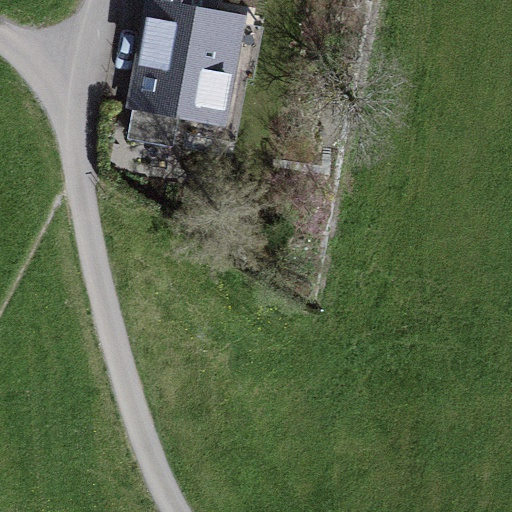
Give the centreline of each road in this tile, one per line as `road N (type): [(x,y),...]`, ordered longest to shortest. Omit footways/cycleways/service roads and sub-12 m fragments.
road 1 (track): [(89,187),(153,456),(195,511)]
road 2 (track): [(105,0),(91,73),(89,187)]
